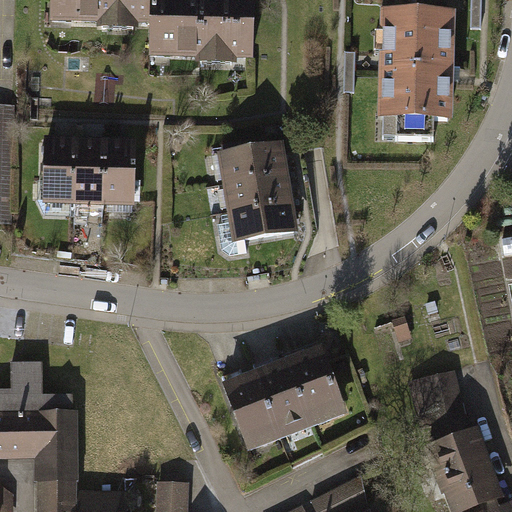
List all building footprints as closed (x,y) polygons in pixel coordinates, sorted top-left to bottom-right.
[(140,23),(153,23),(153,0),(53,0),(53,20),(98,21),(98,28),(140,29),(140,23)] [(153,0),(153,23),(153,57),(197,58),(197,64),(238,65),(238,60),(255,60),(257,0),(153,0)] [(454,12),(377,11),(375,120),(380,120),(380,140),(434,141),(434,123),(451,123),(452,76),(454,12)] [(357,52),(346,52),(344,91),(350,91),(355,92),(357,52)] [(18,112),(0,111),(0,226),(15,227),(18,112)] [(77,139),(46,138),(43,204),(76,205),(77,139)] [(106,140),(77,139),(76,205),(104,205),(106,140)] [(136,141),(106,140),(104,205),(134,206),(136,141)] [(285,142),(219,154),(224,184),(289,174),(285,142)] [(289,174),(224,184),(229,214),(294,203),(289,174)] [(300,232),(294,203),(229,214),(231,224),(219,226),(223,250),(231,256),(248,253),(246,242),(300,232)] [(393,321),(399,343),(413,339),(407,317),(393,321)] [(323,346),(290,358),(316,427),(349,414),(323,346)] [(290,358),(256,371),(282,440),(316,427),(290,358)] [(346,362),(336,366),(338,373),(349,369),(346,362)] [(42,364),(11,364),(12,391),(0,390),(0,459),(39,459),(39,511),(75,511),(76,491),(73,396),(43,397),(42,364)] [(256,371),(224,384),(249,451),(282,440),(256,371)] [(455,375),(410,383),(420,429),(431,427),(436,443),(470,431),(455,375)] [(436,443),(426,447),(443,496),(447,495),(454,511),(470,511),(499,502),(506,499),(481,428),(470,431),(436,443)] [(362,476),(312,502),(316,511),(355,511),(368,506),(362,476)] [(188,511),(190,485),(159,483),(157,511),(188,511)] [(0,511),(13,511),(14,495),(0,484),(0,511)] [(76,491),(75,511),(127,511),(127,491),(76,491)] [(499,502),(470,511),(511,511),(511,502),(502,507),(499,502)]
